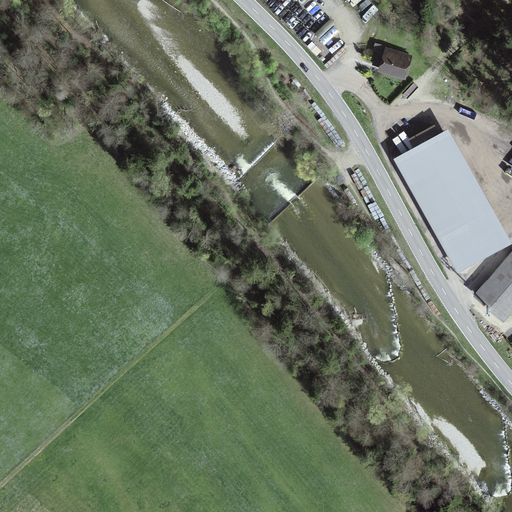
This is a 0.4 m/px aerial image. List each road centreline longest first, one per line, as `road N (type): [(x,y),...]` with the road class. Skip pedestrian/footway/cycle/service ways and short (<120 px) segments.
road 1 (track): [(0,71),(56,100),(224,284),(397,511)]
road 2 (secondary): [(511,383),(442,288),(341,110),(244,0)]
road 3 (track): [(224,284),(0,492)]
